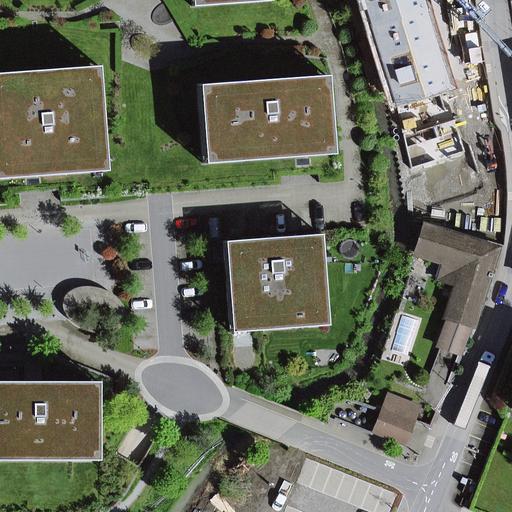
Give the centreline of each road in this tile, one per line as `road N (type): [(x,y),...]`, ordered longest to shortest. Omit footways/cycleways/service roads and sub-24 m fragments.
road 1 (residential): [(173,385),(433,491)]
road 2 (residential): [(511,292),(433,491)]
